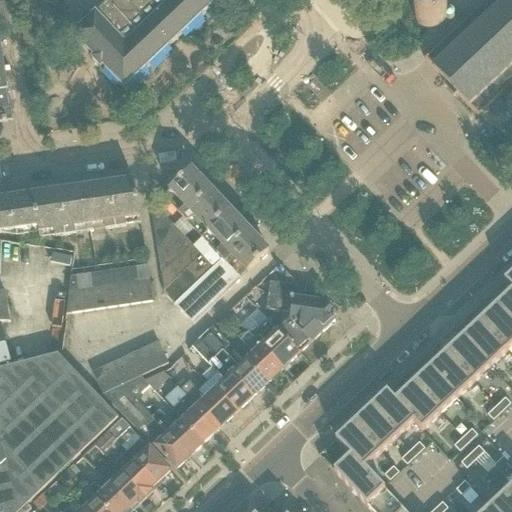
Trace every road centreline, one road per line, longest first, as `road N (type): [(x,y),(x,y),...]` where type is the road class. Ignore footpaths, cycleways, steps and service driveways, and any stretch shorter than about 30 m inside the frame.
road 1 (residential): [(406,330),(239,154),(233,135)]
road 2 (residential): [(0,171),(233,135)]
road 3 (tertiary): [(272,455),(406,330)]
road 4 (tertiary): [(406,330),(511,231)]
road 5 (residential): [(233,135),(303,53),(310,33)]
